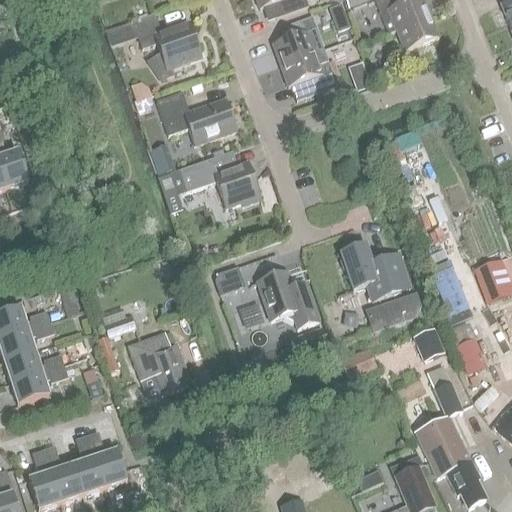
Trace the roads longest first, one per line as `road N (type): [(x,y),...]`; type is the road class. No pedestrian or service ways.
road 1 (residential): [(268,139),(480,62)]
road 2 (residential): [(268,139),(217,0)]
road 3 (track): [(249,511),(207,397)]
